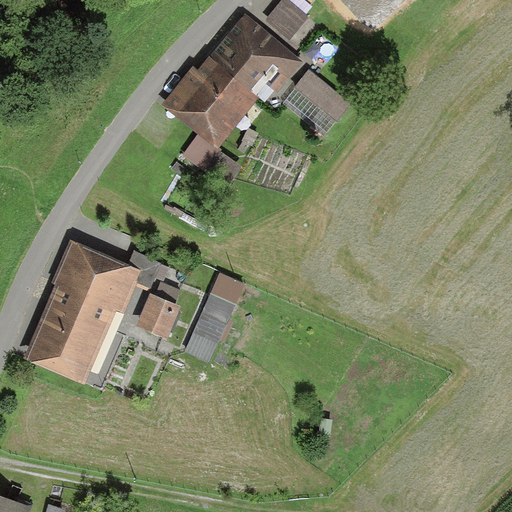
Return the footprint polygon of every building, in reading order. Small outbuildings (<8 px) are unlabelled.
[(295,0),(288,0),(273,18),(298,39),(316,17),(295,0)] [(198,66),(168,106),(227,148),(267,93),(282,104),(314,61),(249,14),(207,72),(198,66)] [(318,70),(301,92),(344,125),(361,103),(318,70)] [(150,271),(76,239),(57,282),(66,285),(35,358),(92,383),(123,313),(130,316),(150,271)] [(190,353),(218,364),(251,284),(223,273),(190,353)] [(191,304),(159,292),(145,327),(177,339),(191,304)] [(39,511),(40,510),(0,493),(0,511),(39,511)]
